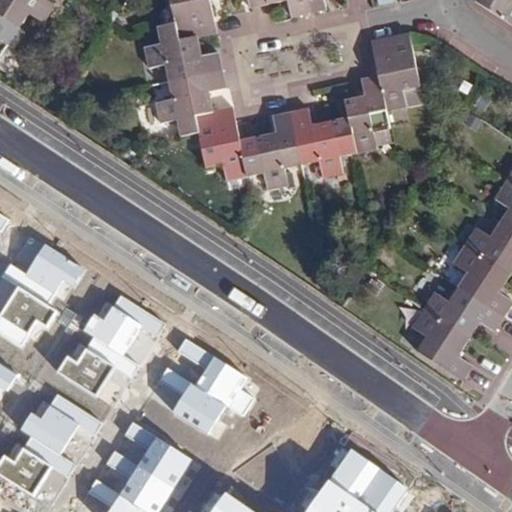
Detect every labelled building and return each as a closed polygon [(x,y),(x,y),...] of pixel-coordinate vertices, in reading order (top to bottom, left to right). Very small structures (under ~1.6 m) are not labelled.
[(16,3),(11,0),(0,0),(0,39),(10,46),(22,29),(6,18),(16,3)] [(11,0),(16,3),(6,18),(22,29),(32,14),(47,24),(58,6),(49,0),(11,0)] [(210,0),(171,0),(176,21),(180,40),(196,36),(217,32),(214,19),(210,0)] [(312,13),(308,0),(268,0),(269,2),(280,0),(288,0),(293,17),(299,16),(312,13)] [(327,0),(308,0),(312,13),(321,11),(330,9),(327,0)] [(511,0),(475,0),(475,1),(511,24),(511,0)] [(180,40),(176,21),(158,25),(162,43),(144,47),(148,68),(166,64),(170,82),(221,71),(218,56),(217,53),(201,56),(196,36),(180,40)] [(371,43),(378,76),(386,112),(426,103),(411,34),(371,43)] [(180,137),(199,133),(195,114),(212,111),(208,92),(225,88),(224,81),(221,71),(170,82),(173,99),(155,103),(160,122),(176,119),(180,137)] [(386,112),(378,76),(373,77),(362,80),(366,97),(346,101),(350,119),(333,123),(336,140),(353,136),(357,154),(377,149),(373,132),(390,128),(386,112)] [(229,183),(249,178),(244,159),(262,155),(259,140),(242,143),(233,106),(212,111),(195,114),(199,133),(207,168),(225,164),(229,183)] [(304,111),(292,114),(303,167),(320,163),(323,180),(344,175),(341,160),(357,156),(357,154),(353,136),(336,140),(333,123),(314,127),(310,110),(304,111)] [(278,135),(259,140),(262,155),(244,159),(249,178),(265,175),(269,191),(291,187),(288,170),(303,167),(292,114),(281,116),(274,118),(278,135)] [(511,210),(503,225),(511,230),(511,185),(509,184),(497,201),(511,210)] [(0,235),(10,220),(0,213),(0,235)] [(480,228),(468,247),(511,274),(511,230),(503,225),(495,237),(480,228)] [(87,271),(46,246),(28,275),(10,265),(3,276),(49,304),(54,296),(67,304),(87,271)] [(511,275),(511,274),(468,247),(457,264),(471,274),(462,288),(506,317),(511,307),(511,300),(501,294),(511,275)] [(497,331),(506,317),(462,288),(454,301),(439,292),(427,310),(471,339),(483,321),(497,331)] [(59,315),(17,290),(0,317),(0,335),(20,348),(26,340),(39,348),(59,315)] [(167,324),(122,297),(106,323),(95,316),(85,333),(94,338),(79,363),(66,355),(55,374),(97,399),(116,367),(134,378),(167,324)] [(460,355),(471,339),(427,310),(416,327),(431,337),(421,352),(465,380),(475,365),(460,355)] [(249,382),(215,358),(175,417),(210,441),(249,382)] [(20,377),(0,364),(0,409),(20,377)] [(105,421),(63,396),(45,425),(27,415),(20,426),(66,454),(71,446),(84,454),(105,421)] [(163,511),(197,460),(159,436),(111,511),(163,511)] [(78,466),(32,438),(16,464),(1,460),(0,462),(0,474),(40,499),(45,491),(58,499),(78,466)] [(398,511),(412,492),(353,450),(308,511),(265,511),(226,490),(210,511),(398,511)]
